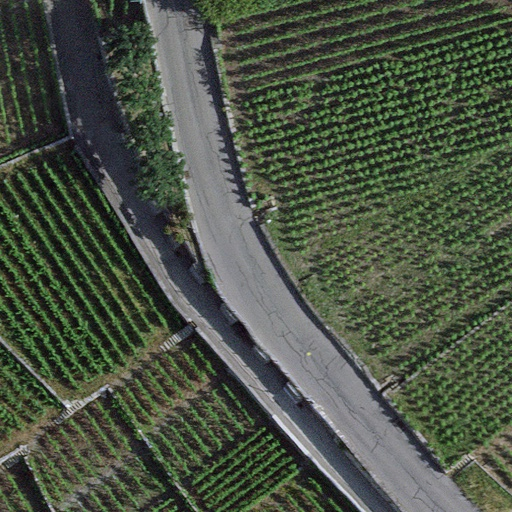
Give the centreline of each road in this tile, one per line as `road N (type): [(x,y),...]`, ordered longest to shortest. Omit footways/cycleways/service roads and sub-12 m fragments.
road 1 (track): [(65,0),(99,127),(177,274),(277,406),(375,511)]
road 2 (tertiary): [(450,511),(243,267),(179,0)]
